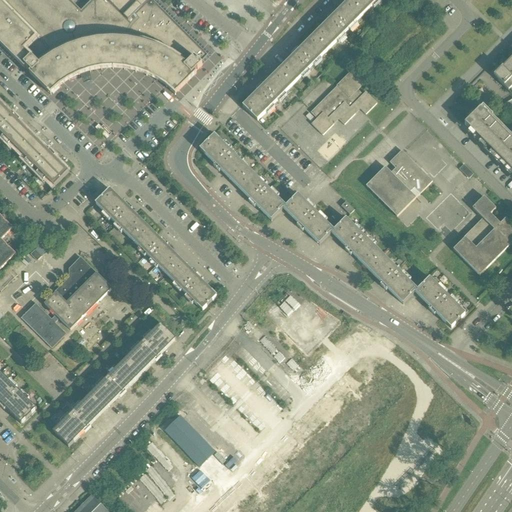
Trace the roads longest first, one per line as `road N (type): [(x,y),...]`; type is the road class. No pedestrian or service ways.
road 1 (residential): [(511,191),(409,89),(475,25),(450,0)]
road 2 (residential): [(276,251),(233,226),(176,170),(176,151),(218,96)]
road 3 (residential): [(451,364),(276,251)]
road 4 (residential): [(243,294),(134,184),(94,170)]
road 5 (unclassified): [(319,196),(218,96)]
road 6 (residential): [(41,511),(141,412)]
road 7 (residential): [(355,462),(451,364)]
road 8 (residential): [(216,327),(314,422)]
road 9 (residential): [(94,170),(0,75)]
road 10 (residential): [(141,412),(236,500)]
road 11 (residential): [(94,170),(46,216),(34,217),(0,182)]
